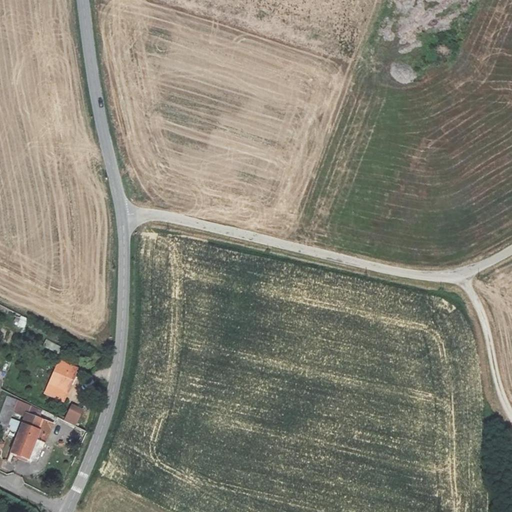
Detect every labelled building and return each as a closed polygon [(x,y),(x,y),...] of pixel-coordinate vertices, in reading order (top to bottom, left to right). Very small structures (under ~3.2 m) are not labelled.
[(19,317),(16,326),(23,328),(26,319),(19,317)] [(47,341),(44,347),(55,352),(58,347),(47,341)] [(59,362),(45,393),(63,401),(77,370),(59,362)] [(64,419),(74,424),(82,409),(73,404),(69,412),(68,411),(64,419)] [(26,412),(11,452),(27,459),(36,437),(45,441),(52,423),(26,412)]
